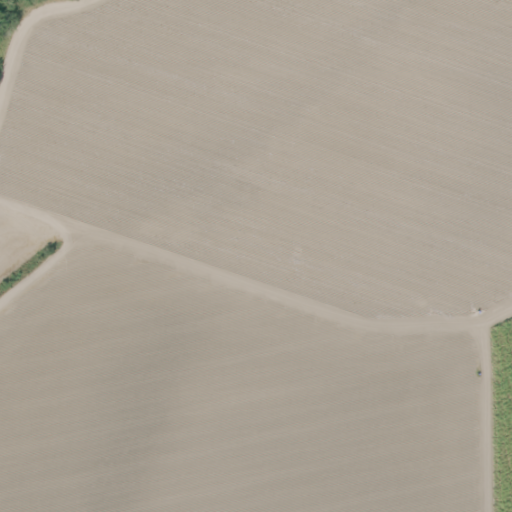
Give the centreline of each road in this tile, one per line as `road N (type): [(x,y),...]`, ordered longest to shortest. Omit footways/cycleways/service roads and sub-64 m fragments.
road 1 (track): [(480,319),(450,327),(358,327),(74,241)]
road 2 (track): [(88,0),(20,17),(0,77),(74,241)]
road 3 (track): [(483,511),(480,319),(511,300)]
